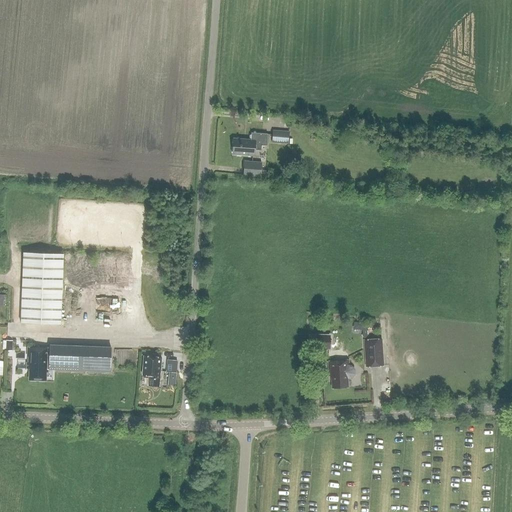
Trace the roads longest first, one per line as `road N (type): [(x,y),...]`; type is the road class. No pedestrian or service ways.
road 1 (unclassified): [(184,423),(215,0)]
road 2 (tertiary): [(511,406),(247,425)]
road 3 (tertiary): [(184,423),(0,416)]
